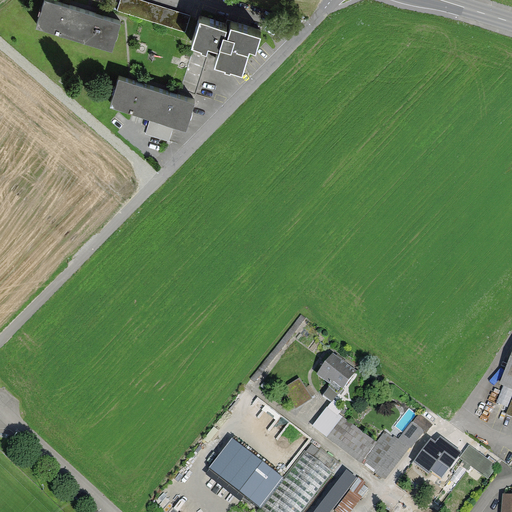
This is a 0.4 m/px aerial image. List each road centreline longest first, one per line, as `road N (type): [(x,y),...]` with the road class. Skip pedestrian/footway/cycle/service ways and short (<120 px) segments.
road 1 (residential): [(0,339),(332,0)]
road 2 (residential): [(111,511),(0,407)]
